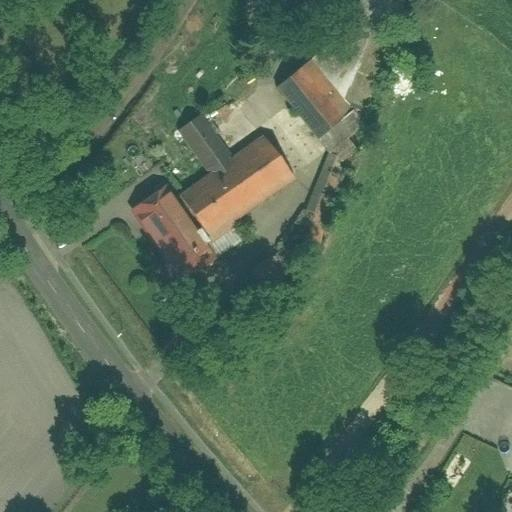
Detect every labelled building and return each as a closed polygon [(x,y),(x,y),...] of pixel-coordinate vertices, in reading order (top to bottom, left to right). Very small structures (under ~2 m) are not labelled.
[(345,17),(370,35),(379,42),(408,0),(334,0),(330,6),(345,17)] [(345,17),(310,66),(342,105),(370,35),(345,17)] [(310,66),(276,93),(326,155),(360,128),(342,105),(310,66)] [(290,184),(262,143),(231,163),(202,120),(179,135),(210,181),(173,206),(165,193),(132,215),(180,287),(242,246),(228,226),(290,184)] [(344,166),(326,159),(305,214),(324,221),(344,166)] [(286,279),(269,262),(250,280),(266,298),(286,279)]
